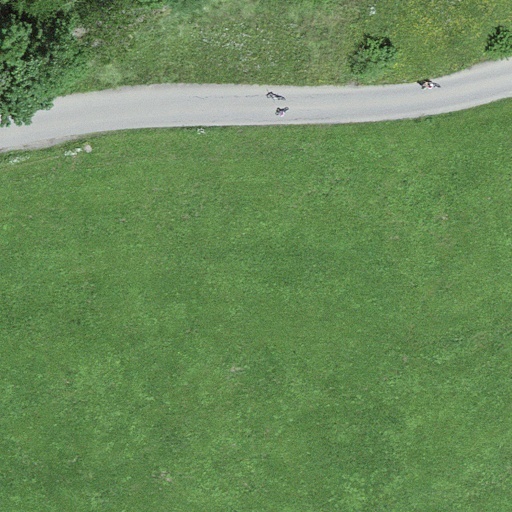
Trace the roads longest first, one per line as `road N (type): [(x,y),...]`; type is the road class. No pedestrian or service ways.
road 1 (unclassified): [(511,81),(298,105),(128,109),(0,133)]
road 2 (track): [(164,0),(0,76)]
